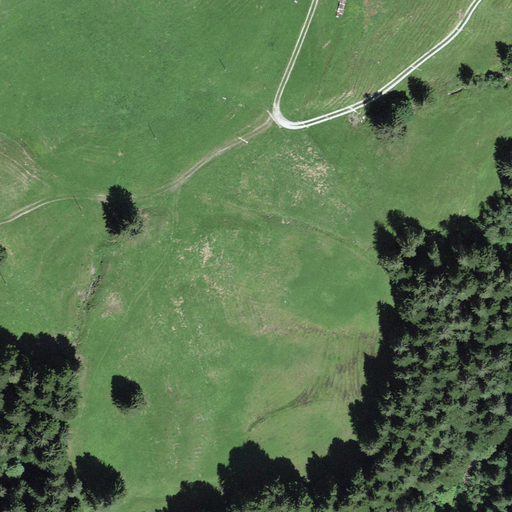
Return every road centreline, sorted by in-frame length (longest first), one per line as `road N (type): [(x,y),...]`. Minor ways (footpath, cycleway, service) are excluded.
road 1 (track): [(478,0),(449,38),(359,104),(302,125),(277,116)]
road 2 (track): [(177,185),(134,203),(49,199),(0,224)]
road 3 (track): [(277,116),(317,0)]
road 4 (track): [(277,116),(177,185)]
